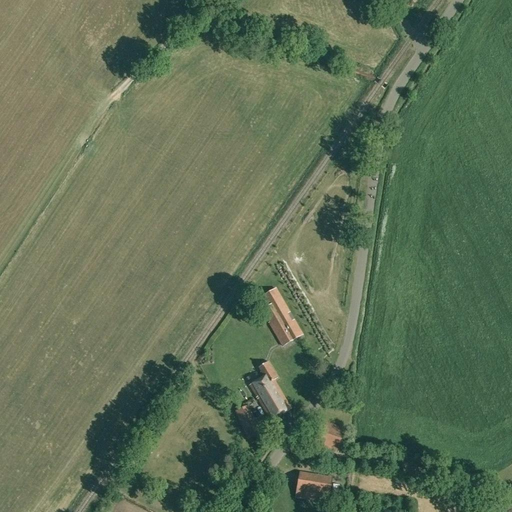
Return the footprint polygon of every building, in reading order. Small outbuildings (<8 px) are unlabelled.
[(270,307),(263,311),(270,323),(269,324),(283,347),(302,336),(302,335),(294,321),(291,323),(286,316),(289,314),(275,290),(264,296),(270,307)] [(218,356),(223,366),(231,362),(225,352),(218,356)] [(250,386),(271,421),(291,409),(274,381),(278,378),(268,362),(259,367),(264,377),(250,386)] [(185,412),(193,417),(198,411),(202,414),(208,406),(196,397),(185,412)] [(239,418),(242,425),(254,420),(251,413),(239,418)] [(322,420),(314,444),(337,452),(346,428),(322,420)] [(332,478),(300,473),(295,498),(328,503),(332,478)]
